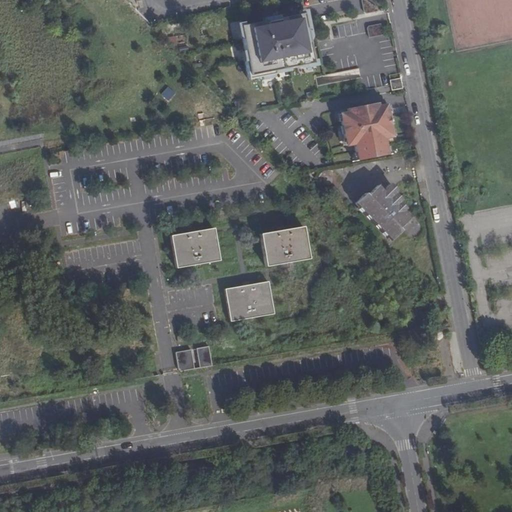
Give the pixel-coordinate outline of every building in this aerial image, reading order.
[(361,0),(363,12),(376,10),(375,0),(361,0)] [(252,77),(316,66),(307,16),(243,28),(252,77)] [(382,23),(367,26),(369,37),(384,34),(382,23)] [(394,92),(404,90),(402,79),(392,81),(394,92)] [(359,163),(387,158),(384,143),(393,141),(386,109),(386,108),(377,109),(376,106),(348,111),(348,115),(341,116),(348,150),(356,149),(359,163)] [(389,108),(386,109),(393,140),(396,140),(389,108)] [(401,234),(399,231),(410,221),(403,214),(405,212),(400,206),(402,204),(395,196),(397,194),(390,187),(383,193),(379,188),(368,199),(366,197),(357,206),(392,242),(401,234)] [(305,229),(261,236),(267,268),(309,261),(305,229)] [(216,231),(173,238),(178,269),(221,262),(216,231)] [(269,283),(226,291),(231,323),(274,316),(269,283)] [(210,348),(204,349),(207,368),(213,367),(210,348)] [(207,368),(204,349),(197,350),(201,369),(207,368)]
